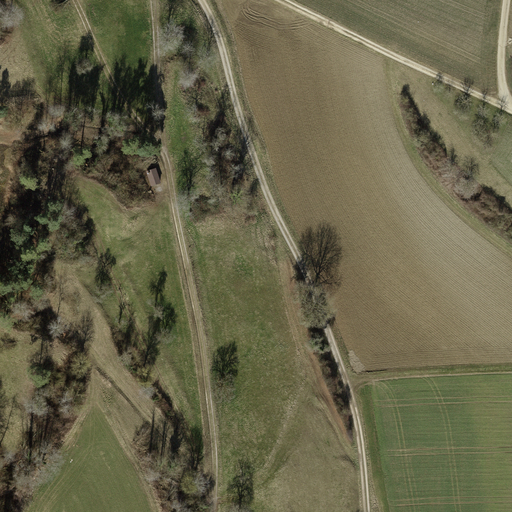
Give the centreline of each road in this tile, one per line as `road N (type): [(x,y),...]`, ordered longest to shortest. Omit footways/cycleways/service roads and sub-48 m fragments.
road 1 (track): [(367,511),(344,367),(259,171),(201,0)]
road 2 (track): [(216,511),(197,315),(159,144)]
road 3 (track): [(511,105),(295,0)]
road 4 (track): [(159,144),(111,79),(75,0)]
road 5 (track): [(159,144),(155,0)]
